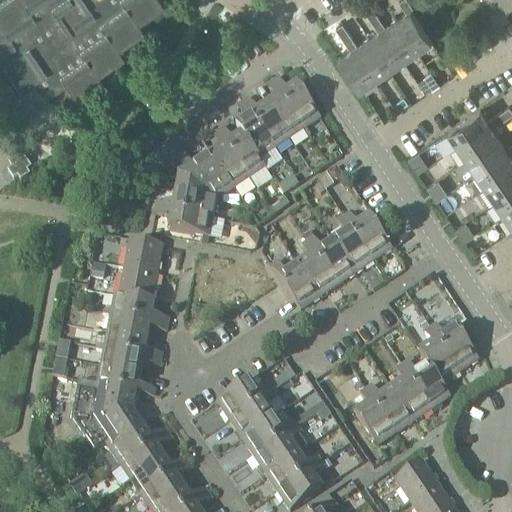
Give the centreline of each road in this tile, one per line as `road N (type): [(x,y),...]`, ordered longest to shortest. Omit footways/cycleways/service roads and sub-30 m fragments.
road 1 (residential): [(234,511),(170,411),(182,355),(235,360),(278,331),(300,355),(444,256)]
road 2 (unclassified): [(502,511),(510,361),(472,294)]
road 3 (residential): [(155,162),(305,47)]
road 4 (residential): [(498,63),(371,146)]
road 5 (unclassified): [(444,256),(371,146)]
